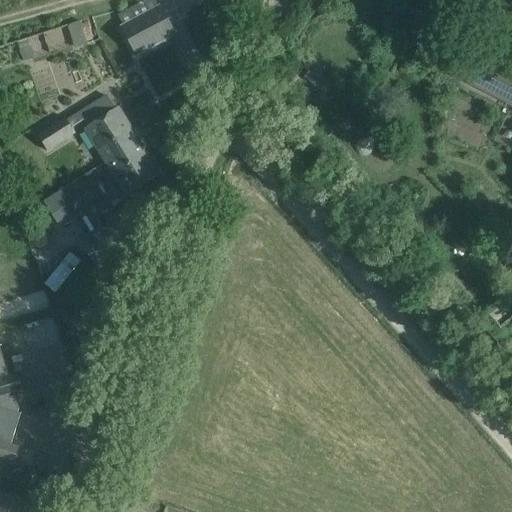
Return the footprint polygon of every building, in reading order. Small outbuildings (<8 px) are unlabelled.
[(120,28),(136,57),(176,35),(160,6),(120,28)] [(81,21),(69,24),(75,46),(87,43),(100,40),(93,18),(81,21)] [(28,39),(18,43),(25,61),(36,57),(28,39)] [(185,65),(199,60),(191,41),(177,47),(185,65)] [(511,72),(462,47),(449,72),(511,104),(511,72)] [(84,129),(105,163),(139,142),(118,108),(115,110),(107,97),(80,114),(88,126),(84,129)] [(37,136),(37,137),(47,151),(75,134),(66,119),(37,136)] [(139,142),(105,163),(126,198),(161,176),(139,142)] [(63,195),(75,213),(96,201),(85,183),(63,195)] [(107,214),(101,201),(92,206),(97,218),(107,214)] [(0,511),(26,511),(29,503),(24,502),(34,470),(6,462),(20,414),(18,414),(19,410),(0,349),(0,511)]
